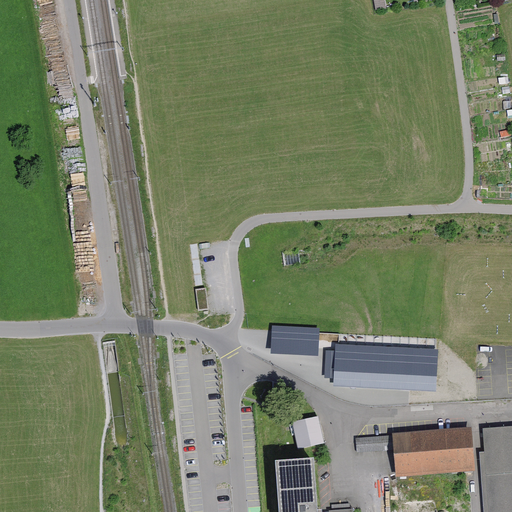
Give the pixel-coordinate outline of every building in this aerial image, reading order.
[(385,0),(375,0),(378,11),(387,9),(385,0)] [(206,290),(196,291),(199,312),(209,311),(206,290)] [(320,330),(273,327),(272,355),(319,357),(320,330)] [(438,352),(337,348),(337,353),(335,380),(335,388),(436,393),(438,352)] [(335,380),(337,353),(327,352),(325,379),(335,380)] [(319,420),(293,425),(299,451),(324,445),(319,420)] [(478,427),(397,434),(398,437),(399,453),(401,478),(481,471),(478,427)] [(511,511),(511,427),(487,430),(492,487),(494,511),(511,511)] [(398,437),(358,439),(359,455),(399,453),(398,437)] [(331,511),(329,460),(282,463),(285,511),(331,511)]
